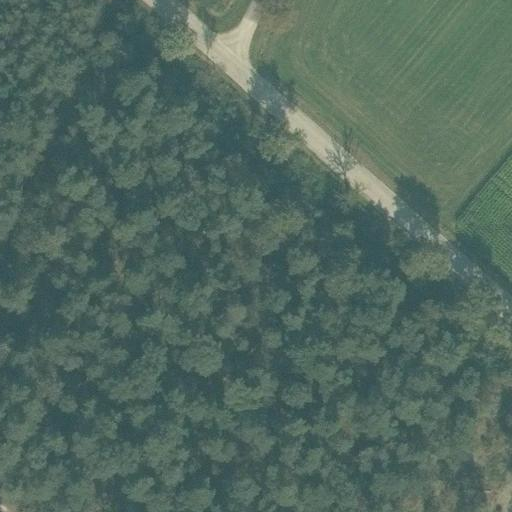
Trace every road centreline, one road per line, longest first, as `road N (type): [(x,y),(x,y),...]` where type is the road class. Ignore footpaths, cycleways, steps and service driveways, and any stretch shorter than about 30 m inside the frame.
road 1 (unclassified): [(511,313),(230,64)]
road 2 (track): [(0,256),(113,0)]
